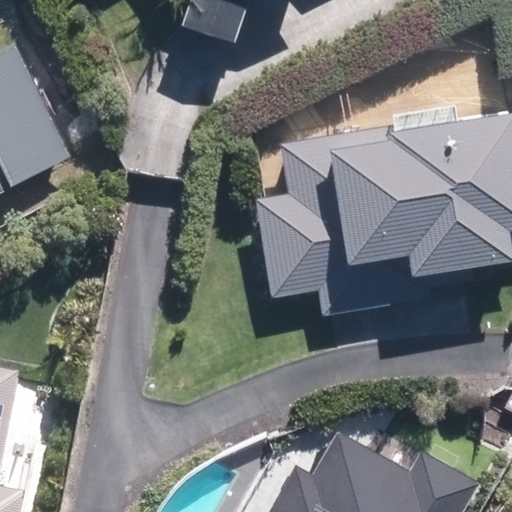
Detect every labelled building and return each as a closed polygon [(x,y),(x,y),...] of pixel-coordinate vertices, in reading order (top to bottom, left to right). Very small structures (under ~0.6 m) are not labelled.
[(189,0),(151,0),(157,14),(189,0)] [(0,191),(81,156),(23,28),(0,38),(0,191)] [(511,103),(391,123),(390,120),(280,137),(289,189),(255,194),(272,294),(320,287),(323,311),(433,292),(431,283),(469,277),(466,260),(511,252),(511,103)] [(0,511),(0,455),(11,381),(0,378),(0,511)] [(462,511),(481,479),(422,446),(410,466),(338,425),(312,471),(297,461),(268,511),(462,511)]
